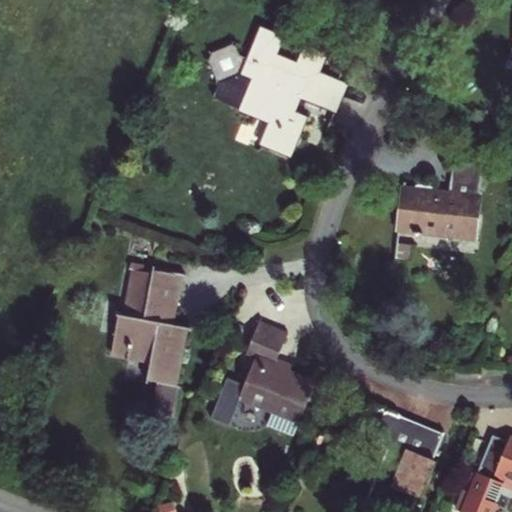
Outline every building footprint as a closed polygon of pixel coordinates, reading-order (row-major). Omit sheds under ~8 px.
[(282,26),(256,16),(244,43),(236,40),(232,31),(226,31),(210,38),(203,49),(209,68),(217,72),(236,64),(247,68),(235,101),(266,114),(257,135),(287,147),(303,104),(289,99),(293,86),(330,100),(343,70),(319,60),(325,44),(301,33),(295,51),(276,43),(282,26)] [(481,136),(450,132),(449,165),(431,164),(430,157),(415,156),(414,162),(403,161),(399,205),(461,209),(462,184),(477,185),(481,136)] [(477,185),(462,184),(461,209),(476,210),(477,185)] [(169,265),(143,260),(139,274),(121,271),(114,312),(107,310),(102,347),(141,351),(139,373),(166,378),(174,321),(167,320),(155,318),(158,307),(168,309),(170,295),(165,294),(169,265)] [(168,309),(158,307),(155,318),(167,320),(168,309)] [(284,324),(256,311),(243,341),(251,346),(233,389),(292,417),(309,378),(282,367),(285,361),(271,353),(284,324)] [(398,405),(370,393),(357,421),(378,430),(384,441),(365,489),(406,507),(417,480),(420,481),(434,448),(431,445),(441,423),(425,417),(416,444),(388,431),(398,405)] [(511,423),(511,424),(509,428),(492,423),(477,457),(460,497),(491,510),(502,487),(496,485),(500,474),(511,478),(511,423)]
